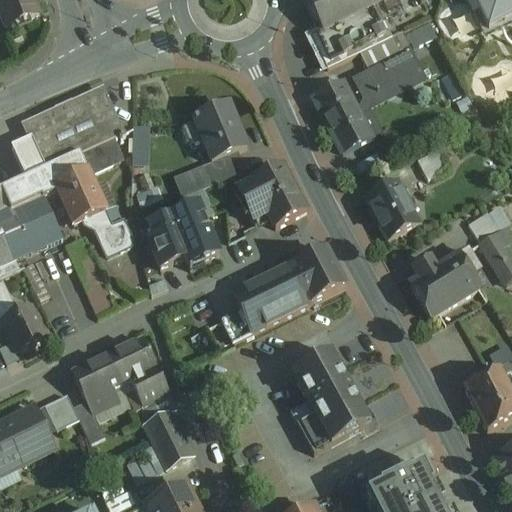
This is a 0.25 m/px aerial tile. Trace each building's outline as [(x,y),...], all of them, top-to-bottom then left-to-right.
[(0,0),(0,14),(6,30),(37,17),(29,0),(0,0)] [(309,0),(306,1),(322,36),(311,41),(327,73),(359,57),(391,42),(376,10),(395,0),(309,0)] [(511,0),(470,0),(488,35),(511,23),(511,0)] [(406,36),(415,51),(437,38),(429,23),(406,36)] [(391,42),(359,57),(367,74),(409,53),(401,37),(391,42)] [(367,74),(351,83),(362,104),(406,81),(406,80),(419,74),(423,83),(425,82),(409,53),(367,74)] [(342,88),(313,103),(342,158),(370,143),(342,88)] [(101,97),(26,131),(31,143),(45,174),(79,159),(113,144),(120,141),(101,97)] [(229,110),(193,124),(203,148),(210,167),(211,167),(237,157),(246,153),(229,110)] [(193,124),(181,129),(179,133),(185,145),(189,147),(190,150),(194,152),(203,148),(193,124)] [(133,128),(133,163),(146,163),(146,128),(133,128)] [(31,143),(11,151),(25,183),(45,174),(31,143)] [(113,144),(79,159),(87,177),(88,177),(89,180),(92,179),(92,178),(119,166),(119,164),(120,158),(113,144)] [(417,161),(426,180),(446,171),(438,152),(417,161)] [(237,157),(211,167),(210,167),(201,171),(209,191),(214,189),(245,176),(237,157)] [(25,183),(0,194),(0,272),(62,246),(43,202),(57,196),(55,191),(87,177),(79,159),(45,174),(25,183)] [(282,171),(236,195),(253,226),(267,219),(274,232),(305,217),(282,171)] [(87,177),(55,191),(57,196),(72,231),(90,223),(105,216),(89,180),(88,177),(87,177)] [(396,187),(365,203),(387,245),(418,228),(396,187)] [(209,191),(204,193),(210,209),(221,205),(214,189),(209,191)] [(198,210),(170,222),(151,229),(156,243),(149,246),(160,273),(185,263),(187,269),(202,263),(203,265),(218,259),(198,210)] [(121,226),(111,230),(105,216),(90,223),(107,262),(129,252),(131,247),(121,226)] [(503,234),(479,248),(504,289),(511,284),(511,266),(500,248),(509,243),(503,234)] [(85,239),(66,247),(96,317),(115,309),(85,239)] [(325,255),(232,300),(240,316),(250,338),(344,292),(325,255)] [(466,256),(435,275),(429,265),(413,274),(419,284),(409,291),(431,324),(479,294),(471,282),(479,277),(466,256)] [(16,317),(2,288),(0,288),(0,322),(1,324),(16,317)] [(1,324),(0,325),(16,357),(46,343),(31,310),(1,324)] [(240,316),(222,325),(233,347),(250,338),(240,316)] [(169,400),(141,344),(140,345),(107,361),(121,390),(122,390),(135,417),(137,416),(163,403),(169,400)] [(352,398),(330,358),(292,379),(330,449),(364,431),(364,430),(369,428),(359,410),(354,413),(347,401),(352,398)] [(106,361),(71,378),(85,406),(92,420),(93,420),(119,407),(113,394),(121,390),(107,361),(107,362),(106,361)] [(498,374),(463,392),(486,437),(511,423),(511,400),(511,399),(511,398),(511,385),(509,381),(503,384),(498,374)] [(66,401),(44,412),(56,437),(78,426),(72,413),(66,401)] [(192,461),(163,403),(137,416),(144,431),(165,474),(192,461)] [(92,420),(85,406),(72,413),(78,426),(84,436),(98,429),(93,420),(92,420)] [(33,413),(0,429),(0,480),(53,454),(33,413)] [(511,453),(491,464),(511,503),(511,453)] [(157,478),(148,460),(137,465),(146,483),(157,478)] [(146,484),(136,464),(127,469),(136,488),(146,484)] [(255,483),(248,471),(244,474),(251,486),(255,483)] [(441,511),(422,472),(364,501),(369,511),(441,511)] [(107,511),(124,511),(132,508),(117,476),(96,485),(107,511)] [(196,511),(186,491),(143,511),(196,511)]
